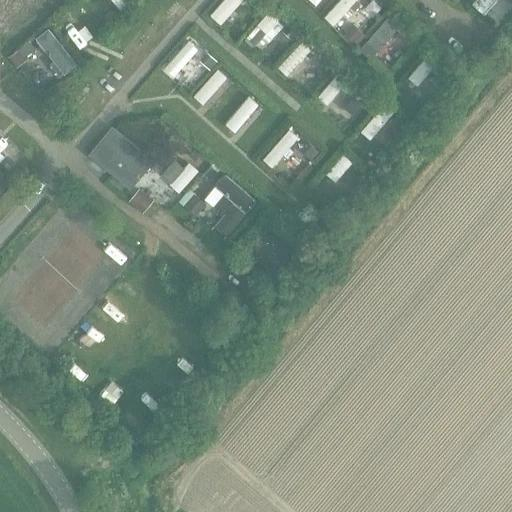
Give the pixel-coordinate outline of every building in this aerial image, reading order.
[(22,0),(5,0),(14,12),(25,4),(22,0)] [(224,24),(241,0),(222,0),(212,15),(224,24)] [(335,24),(357,0),(338,0),(325,14),(335,24)] [(494,19),(509,0),(474,0),(473,2),(494,19)] [(287,22),(272,8),(246,35),(262,49),(287,22)] [(362,44),(381,61),(409,32),(390,15),(362,44)] [(353,26),(346,34),(354,42),(361,33),(353,26)] [(34,39),(61,74),(78,62),(50,27),(34,39)] [(289,75),(317,46),(306,36),(279,65),(289,75)] [(190,39),(165,66),(174,74),(199,47),(190,39)] [(17,51),(9,58),(17,67),(25,60),(17,51)] [(428,52),(410,77),(420,84),(438,59),(428,52)] [(207,53),(202,59),(211,67),(216,61),(207,53)] [(209,107),(234,81),(220,67),(195,93),(209,107)] [(331,103),(348,78),(338,71),(321,96),(331,103)] [(228,124),(244,135),(264,105),(247,94),(228,124)] [(388,101),(362,128),(371,137),(397,109),(388,101)] [(264,157),(273,165),(300,135),(291,127),(264,157)] [(92,154),(130,186),(151,161),(113,129),(92,154)] [(308,144),(303,150),(313,157),(318,151),(308,144)] [(346,152),(316,183),(338,204),(368,172),(346,152)] [(178,154),(162,173),(181,190),(197,171),(178,154)] [(225,210),(215,226),(230,236),(257,195),(224,172),(207,198),(225,210)] [(140,190),(130,202),(142,212),(152,200),(140,190)] [(194,197),(186,206),(195,214),(203,205),(194,197)] [(272,269),(291,250),(271,231),(252,250),(272,269)]
